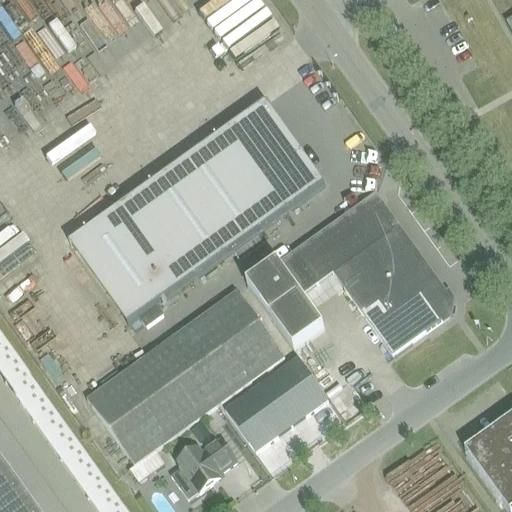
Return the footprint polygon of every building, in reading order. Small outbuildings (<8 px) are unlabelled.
[(234,129),(118,211),(177,294),(326,189),(302,155),(299,157),(266,110),(236,131),(234,129)] [(333,277),(392,360),(449,319),(451,302),(376,197),(247,289),(293,354),(324,332),(301,300),(333,277)] [(237,296),(87,404),(135,469),(285,361),(237,296)] [(116,511),(0,327),(0,372),(88,511),(116,511)] [(254,457),(326,406),(296,363),(224,414),(254,457)] [(506,511),(511,511),(511,420),(465,455),(506,511)] [(189,504),(200,497),(221,482),(218,479),(237,466),(221,443),(202,457),(198,450),(177,465),(182,471),(171,479),(189,504)] [(32,511),(18,492),(0,466),(0,511),(32,511)]
